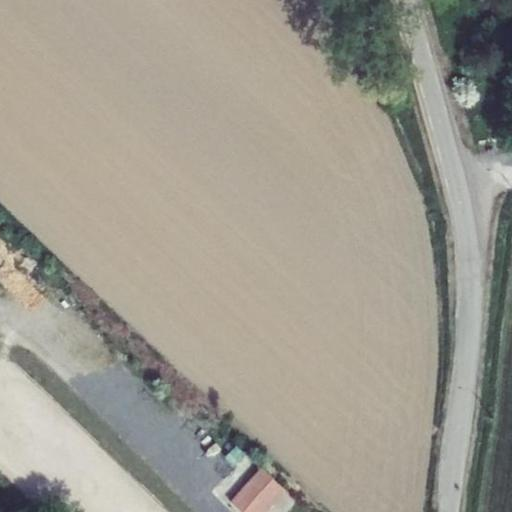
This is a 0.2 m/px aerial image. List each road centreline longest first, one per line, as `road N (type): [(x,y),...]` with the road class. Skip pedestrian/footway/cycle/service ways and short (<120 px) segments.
road 1 (residential): [(449,511),(467,361),(464,216)]
road 2 (residential): [(464,216),(406,0)]
road 3 (residential): [(464,216),(498,153),(511,66)]
